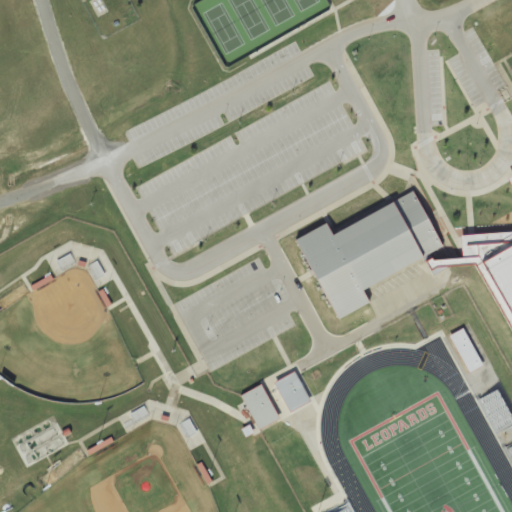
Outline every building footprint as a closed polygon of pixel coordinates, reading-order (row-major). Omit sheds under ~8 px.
[(511,231),(458,235),(459,257),(477,256),(511,317),(511,174),(506,178),(511,188),(511,231)] [(293,240),(324,224),(330,234),(411,190),(443,249),(367,290),(374,302),(337,322),(293,240)] [(74,264),(69,254),(57,261),(61,270),(74,264)] [(88,266),(94,277),(103,273),(96,261),(88,266)] [(447,335),(468,372),(482,364),(461,328),(447,335)] [(273,382),(289,412),(309,401),(293,371),(273,382)] [(239,394),(257,428),(278,417),(260,383),(239,394)] [(477,399),(494,430),(511,420),(495,389),(477,399)] [(147,415),(143,407),(129,414),(134,422),(147,415)] [(196,430),(187,419),(179,425),(188,436),(196,430)]
